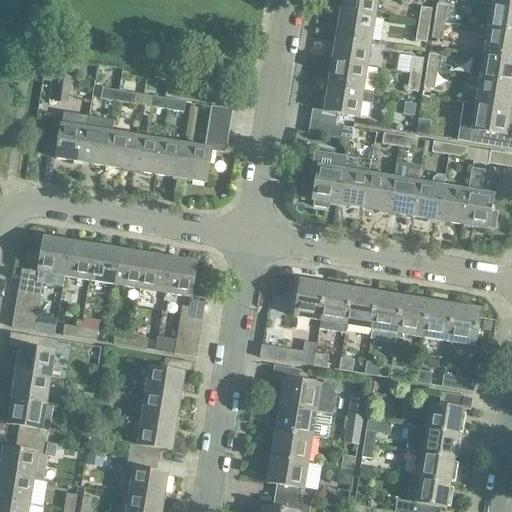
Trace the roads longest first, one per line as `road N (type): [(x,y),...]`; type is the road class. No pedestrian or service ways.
road 1 (residential): [(205,511),(248,235)]
road 2 (residential): [(511,284),(248,235)]
road 3 (residential): [(0,222),(12,206),(32,201),(248,235)]
road 4 (residential): [(248,235),(287,0)]
